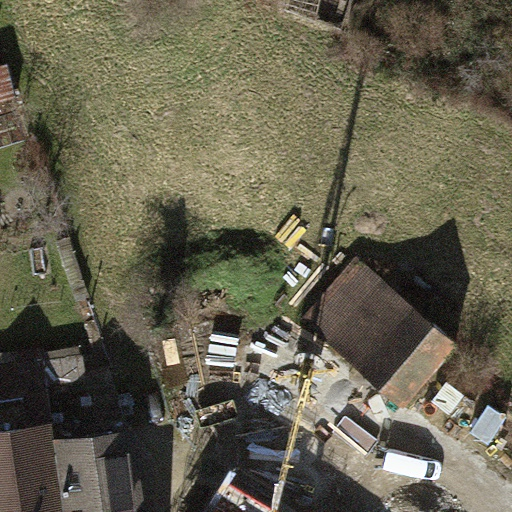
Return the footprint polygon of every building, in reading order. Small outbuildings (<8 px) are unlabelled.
[(457,338),(360,258),(305,325),(401,404),(457,338)] [(64,511),(55,438),(42,346),(0,351),(0,511),(64,511)] [(55,438),(64,511),(100,511),(144,506),(133,428),(55,438)] [(323,511),(409,511),(417,500),(356,461),(323,511)] [(263,511),(213,480),(193,511),(263,511)]
